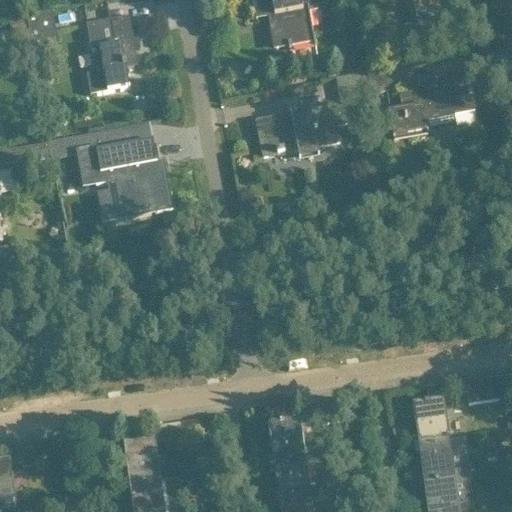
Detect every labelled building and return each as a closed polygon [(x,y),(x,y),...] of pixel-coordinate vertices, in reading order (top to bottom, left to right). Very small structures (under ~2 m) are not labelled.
[(252,0),(255,15),(256,15),(274,11),(275,18),(276,18),(279,28),(273,29),(273,31),(276,50),(289,48),(292,47),(315,43),(310,13),(318,12),(315,0),(252,0)] [(411,0),(417,31),(450,25),(450,27),(451,27),(445,0),(411,0)] [(60,58),(52,13),(25,17),(28,30),(29,30),(34,62),(60,58)] [(11,33),(28,30),(25,17),(9,20),(11,33)] [(100,75),(87,77),(91,98),(111,94),(131,90),(127,71),(135,69),(126,20),(130,20),(130,18),(110,22),(87,26),(92,54),(100,52),(103,68),(99,69),(98,69),(100,75)] [(363,98),(387,93),(383,71),(359,76),(363,98)] [(341,103),(363,98),(359,76),(336,81),(341,103)] [(402,113),(389,115),(394,140),(429,134),(427,125),(440,122),(439,118),(455,115),(457,130),(479,126),(476,110),(473,111),(471,99),(472,98),(471,92),(470,92),(469,86),(471,85),(471,84),(451,88),(411,95),(400,98),(402,113)] [(277,121),(257,124),(264,160),(278,157),(278,158),(286,157),(285,156),(298,153),(300,159),(319,155),(318,150),(341,145),(338,130),(349,128),(345,107),(334,109),(311,114),(310,108),(290,112),(291,118),(277,121)] [(122,131),(74,139),(74,141),(77,158),(78,160),(78,159),(79,163),(81,176),(82,180),(84,190),(86,190),(86,189),(96,187),(97,188),(108,186),(112,185),(118,184),(121,201),(123,210),(125,221),(134,219),(135,219),(152,216),(156,215),(156,216),(174,213),(166,174),(157,176),(156,168),(155,168),(155,166),(158,166),(158,165),(154,143),(125,148),(122,131)] [(49,147),(6,154),(8,168),(28,165),(31,178),(31,181),(50,178),(50,175),(48,162),(51,162),(49,147)] [(0,245),(3,245),(0,227),(0,196),(2,196),(17,194),(13,172),(0,173),(0,245)] [(511,378),(503,380),(506,401),(511,400),(511,378)] [(503,380),(491,381),(494,403),(506,401),(503,380)] [(491,381),(479,383),(482,405),(494,403),(491,381)] [(479,383),(466,385),(469,407),(482,405),(479,383)] [(362,400),(349,401),(352,423),(365,421),(362,400)] [(349,401),(337,403),(340,425),(352,423),(349,401)] [(445,402),(413,407),(418,439),(419,447),(450,443),(449,433),(445,433),(443,421),(447,421),(445,402)] [(337,403),(325,405),(328,427),(340,425),(337,403)] [(325,405),(312,407),(314,425),(315,428),(328,427),(325,405)] [(217,420),(204,422),(207,444),(220,442),(217,420)] [(204,422),(192,424),(195,446),(207,444),(204,422)] [(300,423),(269,427),(273,459),(274,467),(275,467),(306,463),(305,453),(303,441),(301,427),(301,423),(300,423)] [(192,424),(180,426),(183,447),(195,446),(192,424)] [(180,426),(167,427),(170,449),(183,447),(180,426)] [(450,443),(419,447),(420,455),(424,487),(469,481),(465,455),(468,454),(466,440),(450,443)] [(70,441),(57,443),(60,464),(73,463),(70,441)] [(57,443),(45,444),(48,466),(60,464),(57,443)] [(156,443),(124,448),(129,480),(130,487),(130,488),(130,489),(131,496),(133,511),(182,511),(178,481),(162,484),(160,474),(156,474),(154,462),(159,462),(156,443)] [(45,444),(32,446),(36,468),(48,466),(45,444)] [(32,446),(20,448),(22,465),(23,470),(36,468),(32,446)] [(0,505),(16,503),(15,493),(10,494),(9,482),(13,482),(11,466),(11,463),(8,464),(0,464),(0,505)] [(306,463),(275,467),(275,468),(276,475),(280,507),(312,503),(309,485),(308,473),(306,463)] [(469,481),(424,487),(427,511),(473,511),(469,480),(469,481)] [(80,511),(78,499),(64,501),(65,511),(80,511)] [(17,511),(16,503),(0,505),(0,511),(17,511)] [(313,511),(312,503),(280,507),(280,511),(313,511)]
